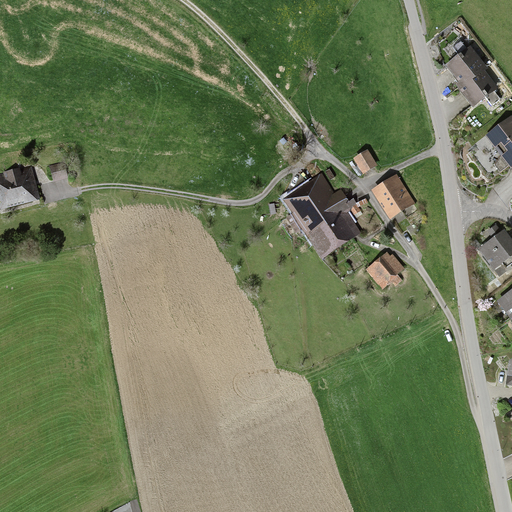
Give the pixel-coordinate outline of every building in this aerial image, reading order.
[(461,42),(453,48),(461,58),(450,66),(463,84),(460,86),(460,87),(484,69),(471,51),(469,52),(461,42)] [(493,106),(501,100),(493,90),(495,89),(482,71),(485,69),(484,69),(460,87),(461,87),(474,104),(485,96),(493,106)] [(511,125),(510,122),(490,138),(497,147),(500,144),(501,144),(502,144),(503,144),(503,145),(507,150),(507,151),(508,151),(508,152),(507,152),(507,153),(506,153),(511,161),(511,125)] [(367,153),(357,159),(365,172),(375,165),(367,153)] [(55,181),(68,177),(64,164),(51,167),(55,181)] [(0,190),(4,205),(39,196),(31,166),(0,175),(0,190)] [(360,211),(356,204),(353,200),(349,203),(341,191),(335,194),(323,174),(315,179),(319,185),(293,203),(299,211),(288,218),(297,232),(308,225),(326,250),(358,229),(347,213),(352,210),(355,214),(360,211)] [(377,192),(392,215),(413,201),(399,178),(377,192)] [(511,264),(511,242),(504,233),(502,234),(496,226),(489,231),(495,239),(481,250),(495,268),(502,263),(506,269),(511,264)] [(378,268),(375,266),(369,271),(383,289),(399,276),(396,274),(403,268),(393,256),(378,268)] [(511,317),(511,316),(511,292),(500,302),(511,317)]
